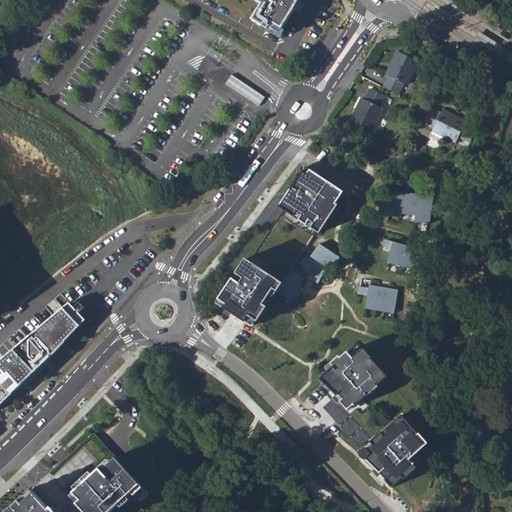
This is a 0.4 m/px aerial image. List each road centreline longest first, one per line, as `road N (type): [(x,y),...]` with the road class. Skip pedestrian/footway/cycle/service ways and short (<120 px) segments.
road 1 (residential): [(177,330),(247,381),(381,511)]
road 2 (tertiary): [(216,221),(375,6)]
road 3 (residential): [(0,334),(133,231),(216,221)]
road 4 (tertiary): [(0,462),(114,340),(143,323)]
road 5 (residential): [(398,11),(511,79)]
